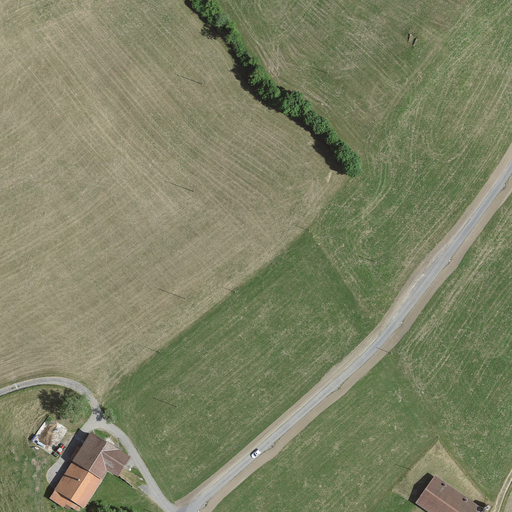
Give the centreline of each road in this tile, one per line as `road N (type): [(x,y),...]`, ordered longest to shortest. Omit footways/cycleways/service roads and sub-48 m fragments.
road 1 (residential): [(511,162),(371,351),(188,511)]
road 2 (track): [(0,392),(33,379),(70,380),(111,421),(171,511)]
